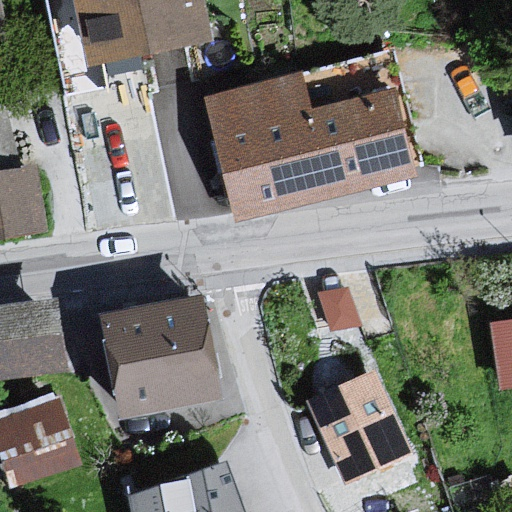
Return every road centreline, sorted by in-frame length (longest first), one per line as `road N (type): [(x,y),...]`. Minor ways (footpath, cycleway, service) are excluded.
road 1 (tertiary): [(227,251),(511,215)]
road 2 (residential): [(227,251),(298,511)]
road 3 (tertiary): [(0,275),(227,251)]
